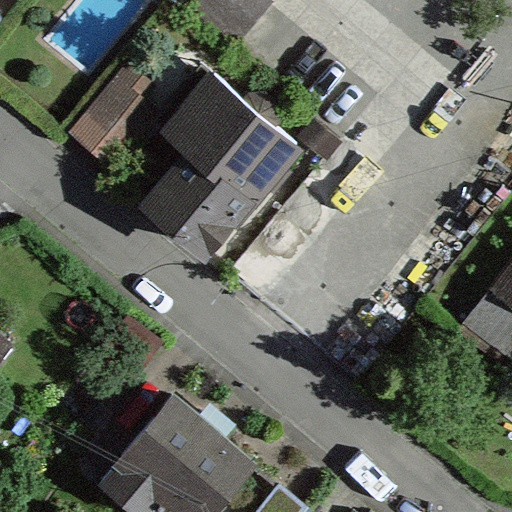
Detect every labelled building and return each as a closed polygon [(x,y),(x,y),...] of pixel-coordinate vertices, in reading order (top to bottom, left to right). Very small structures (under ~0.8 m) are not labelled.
[(268,0),(176,0),(231,45),(268,0)] [(141,94),(152,81),(127,60),(69,128),(94,149),(141,94)] [(297,140),(274,120),(278,112),(276,101),(264,91),(253,91),(246,96),(215,70),(180,110),(208,133),(210,130),(243,158),(228,175),(248,191),(251,194),(297,140)] [(162,111),(141,94),(94,149),(114,167),(162,111)] [(316,116),(303,132),(327,153),(341,137),(316,116)] [(210,130),(208,133),(196,147),(194,145),(150,198),(204,243),(248,191),(228,175),(243,158),(210,130)] [(511,259),(462,325),(511,362),(511,259)] [(0,353),(10,342),(0,332),(0,353)] [(190,511),(204,511),(250,457),(173,393),(102,479),(142,511),(145,511),(155,500),(160,504),(169,494),(190,511)] [(300,511),(307,504),(279,483),(255,511),(300,511)]
